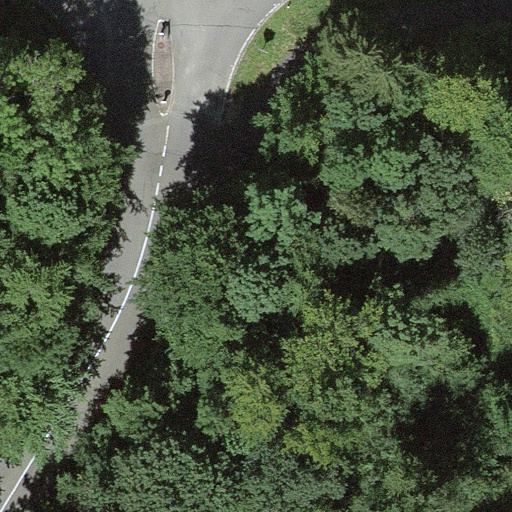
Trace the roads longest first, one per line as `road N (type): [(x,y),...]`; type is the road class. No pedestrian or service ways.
road 1 (tertiary): [(160,0),(163,163),(136,276),(1,511)]
road 2 (track): [(511,9),(362,31),(310,47),(220,167),(163,163)]
